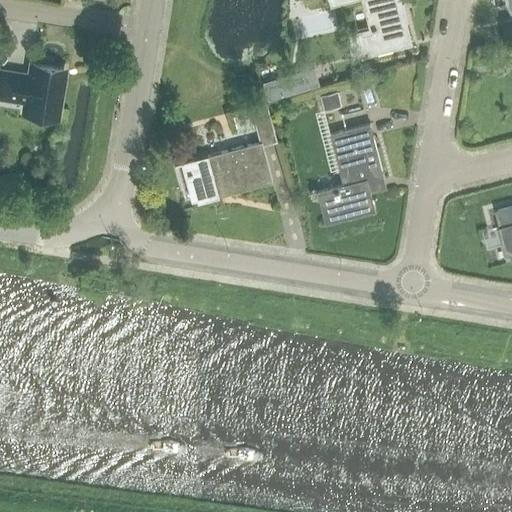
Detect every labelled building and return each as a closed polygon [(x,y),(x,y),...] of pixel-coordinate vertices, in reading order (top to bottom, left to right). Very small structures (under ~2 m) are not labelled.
[(332,0),(333,2),(342,0),(365,0),(373,30),(352,36),(356,55),(376,50),(377,52),(393,48),(392,46),(409,42),(404,20),(405,20),(405,18),(399,20),(396,8),(402,7),(402,6),(400,6),(398,0),(332,0)] [(64,69),(33,64),(30,79),(24,78),(25,75),(1,71),(0,80),(0,97),(27,101),(26,107),(57,112),(64,69)] [(313,71),(264,85),(268,99),(317,85),(313,71)] [(338,91),(321,95),(325,110),(342,106),(338,91)] [(266,103),(250,107),(250,108),(259,142),(260,142),(261,146),(277,142),(266,103)] [(369,123),(330,133),(343,184),(317,191),(325,223),(327,222),(325,218),(344,213),(345,217),(376,210),(368,179),(383,175),(382,172),(382,173),(373,138),(374,138),(373,136),(371,136),(369,126),(370,126),(369,123)] [(226,151),(175,164),(175,165),(180,164),(186,163),(188,172),(187,172),(188,177),(189,177),(196,200),(195,200),(196,203),(217,197),(216,192),(230,189),(231,193),(271,183),(261,146),(260,142),(259,142),(237,148),(226,151)] [(511,208),(497,212),(508,254),(511,252),(511,208)]
